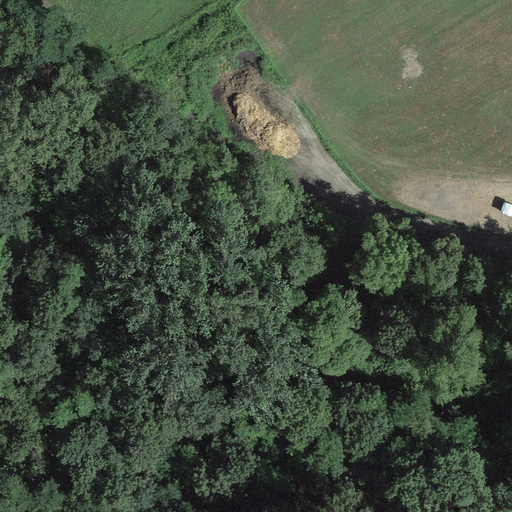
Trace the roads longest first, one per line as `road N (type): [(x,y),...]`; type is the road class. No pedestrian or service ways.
road 1 (track): [(511,304),(389,277),(300,245),(82,103),(0,33)]
road 2 (track): [(325,182),(374,215),(511,256)]
